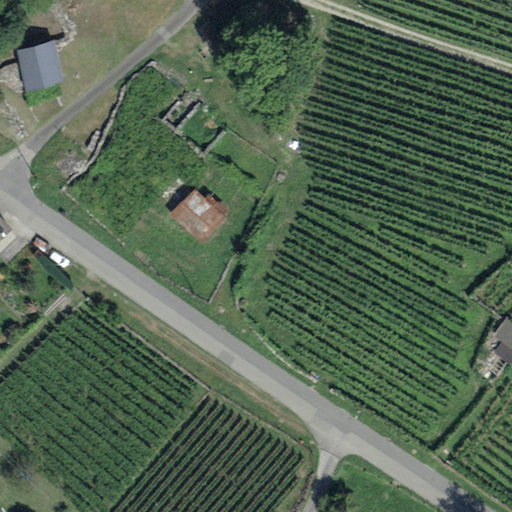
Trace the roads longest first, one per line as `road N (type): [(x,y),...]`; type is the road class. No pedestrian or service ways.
road 1 (tertiary): [(0,186),(340,429)]
road 2 (unclassified): [(0,180),(200,0)]
road 3 (track): [(511,67),(308,0)]
road 4 (tertiary): [(340,429),(458,511)]
